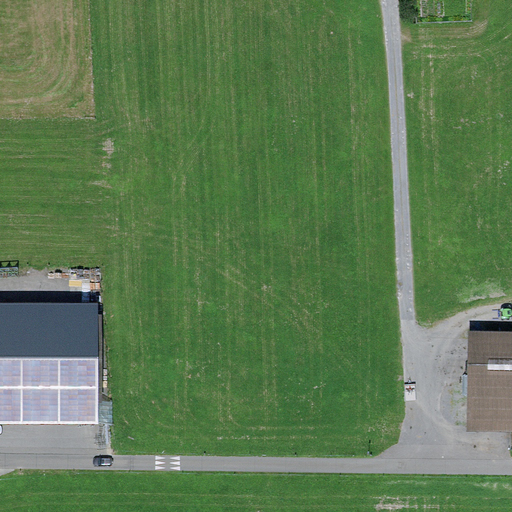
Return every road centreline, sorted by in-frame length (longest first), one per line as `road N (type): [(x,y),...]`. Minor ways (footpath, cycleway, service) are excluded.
road 1 (unclassified): [(0,460),(511,465)]
road 2 (track): [(408,463),(394,0)]
